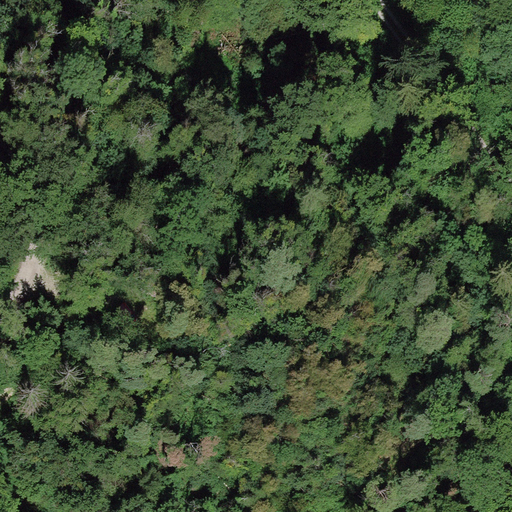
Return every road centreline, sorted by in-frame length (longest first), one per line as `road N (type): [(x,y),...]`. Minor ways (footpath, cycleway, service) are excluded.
road 1 (track): [(25,262),(96,285),(136,316),(118,341),(70,355),(0,400)]
road 2 (track): [(369,0),(511,200)]
road 3 (track): [(0,314),(19,287),(30,246),(19,177),(0,141)]
